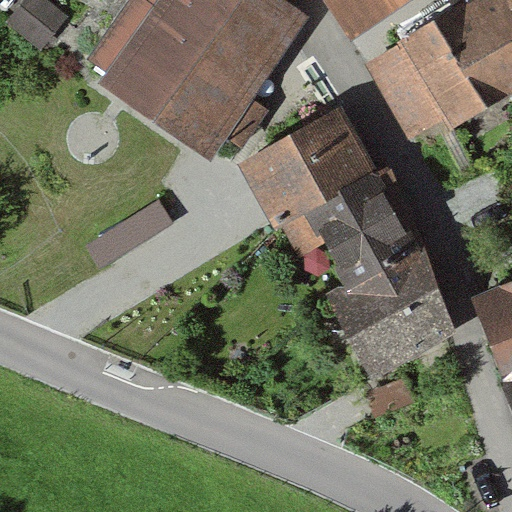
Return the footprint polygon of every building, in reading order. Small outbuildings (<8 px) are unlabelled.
[(25,0),(7,23),(42,51),(70,18),(47,0),(25,0)] [(312,24),(276,0),(167,0),(157,14),(138,1),(92,68),(109,79),(104,86),(211,158),(223,141),(242,154),(269,115),(256,106),(312,24)] [(341,0),(369,38),(421,0),(341,0)] [(511,0),(493,0),(383,67),(429,142),(511,92),(511,0)] [(342,115),(238,176),(275,238),(282,234),(298,264),(323,250),(350,301),(426,255),(391,171),(379,177),(342,115)] [(176,227),(162,204),(85,251),(98,273),(176,227)] [(426,255),(350,301),(361,318),(339,331),(371,389),(454,342),(426,255)] [(511,290),(474,305),(504,378),(511,375),(511,290)]
